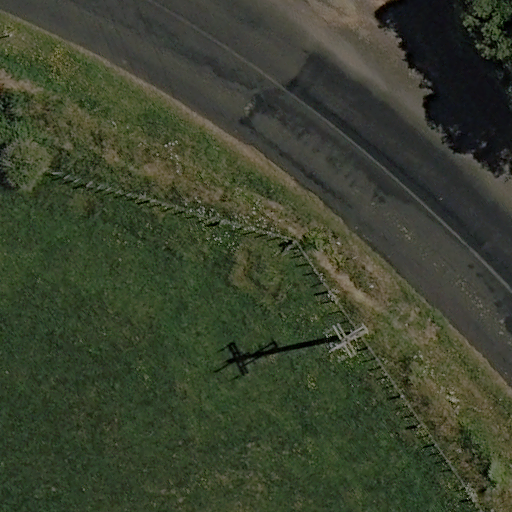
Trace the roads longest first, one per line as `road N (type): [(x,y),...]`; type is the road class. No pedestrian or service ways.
road 1 (unclassified): [(511,278),(466,226),(224,45),(144,0)]
road 2 (unknown): [(466,226),(369,0)]
